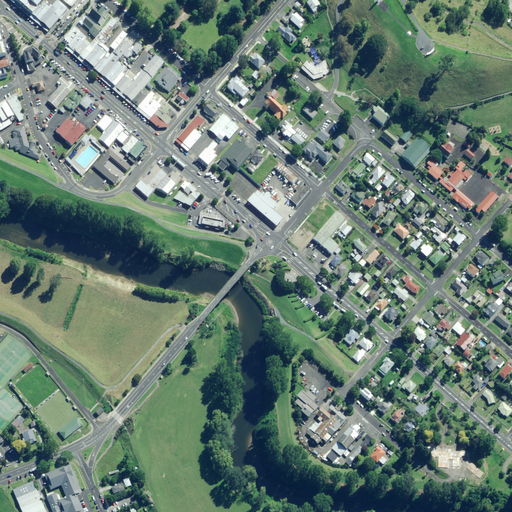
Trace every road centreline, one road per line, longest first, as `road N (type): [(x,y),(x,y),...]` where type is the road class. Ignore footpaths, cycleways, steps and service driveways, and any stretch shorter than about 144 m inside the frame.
road 1 (primary): [(266,245),(101,432)]
road 2 (unclassified): [(21,82),(35,131),(84,193),(108,195),(125,185),(161,144)]
road 3 (residential): [(435,477),(343,394),(390,341)]
road 4 (residential): [(255,35),(367,144)]
road 5 (tertiary): [(321,189),(207,89)]
road 6 (trunk): [(503,441),(390,341)]
road 7 (tertiary): [(435,287),(321,189)]
road 8 (trunk): [(161,144),(47,47)]
road 9 (trunk): [(390,341),(276,245)]
road 10 (residential): [(0,326),(33,348),(101,432)]
road 11 (residential): [(367,144),(478,236)]
road 12 (trunk): [(267,238),(161,144)]
road 13 (tertiary): [(207,89),(103,0)]
